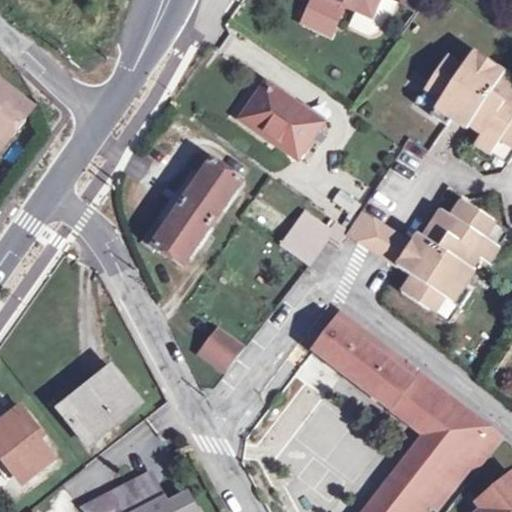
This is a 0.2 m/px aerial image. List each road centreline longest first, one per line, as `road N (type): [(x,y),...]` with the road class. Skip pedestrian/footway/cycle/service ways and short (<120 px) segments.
road 1 (residential): [(45,195),(90,225),(106,248),(203,446)]
road 2 (residential): [(329,285),(511,432)]
road 3 (residential): [(329,285),(203,446)]
road 4 (secondary): [(102,116),(167,0)]
road 5 (residential): [(0,31),(102,116)]
